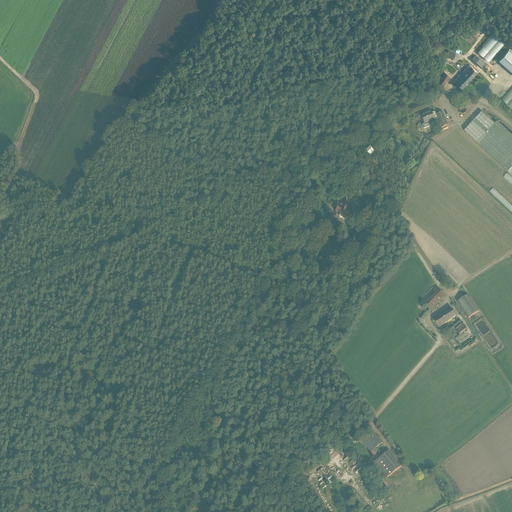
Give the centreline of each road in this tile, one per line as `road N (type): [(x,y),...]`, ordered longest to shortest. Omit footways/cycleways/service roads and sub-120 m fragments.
road 1 (track): [(377,0),(285,163),(262,287),(168,459),(167,511)]
road 2 (track): [(0,293),(417,102)]
road 3 (track): [(28,280),(109,139),(208,30),(225,0)]
